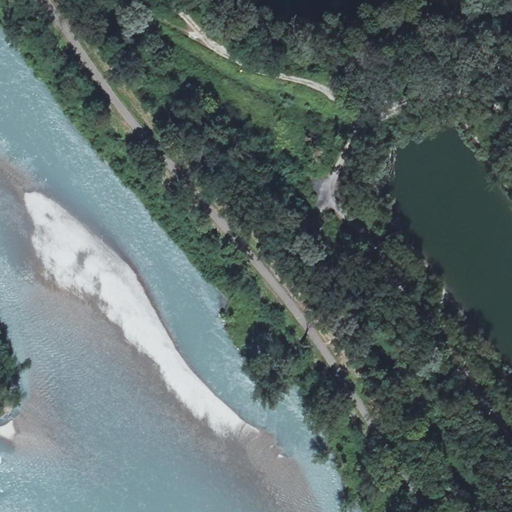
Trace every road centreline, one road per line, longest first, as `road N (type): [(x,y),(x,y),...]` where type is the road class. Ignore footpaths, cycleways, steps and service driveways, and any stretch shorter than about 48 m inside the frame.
road 1 (track): [(327,186),(511,441)]
road 2 (track): [(348,147),(486,97)]
road 3 (track): [(511,127),(429,6)]
